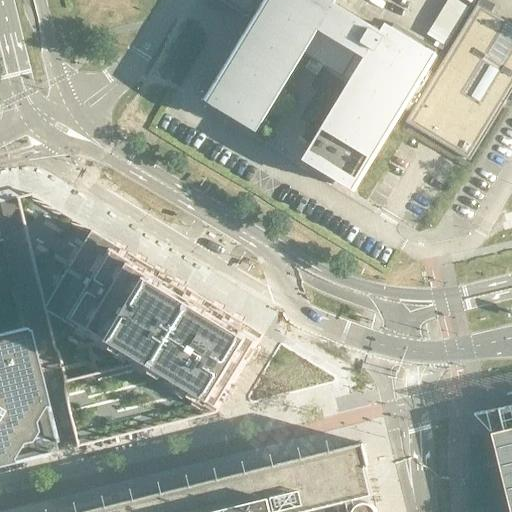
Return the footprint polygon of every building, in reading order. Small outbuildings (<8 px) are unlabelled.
[(220,0),(247,16),(252,7),(261,12),(207,102),(257,132),(305,52),(311,56),(306,65),(318,72),(323,64),(351,80),(302,160),(352,190),(402,107),(411,113),(406,121),(469,159),(511,88),(511,45),(502,63),(487,54),(507,22),(477,4),(434,74),(426,69),(437,49),(394,23),(387,34),(329,0),(220,0)] [(47,305),(43,306),(44,309),(46,309),(134,363),(62,380),(78,446),(216,413),(264,334),(92,229),(47,305)] [(0,465),(5,464),(7,463),(5,452),(15,435),(19,437),(19,438),(20,439),(21,439),(22,439),(22,438),(22,437),(21,437),(26,429),(27,429),(28,429),(28,428),(28,427),(27,427),(27,426),(26,426),(26,427),(21,424),(32,407),(41,405),(41,407),(44,406),(43,401),(41,402),(33,369),(35,369),(33,364),(32,365),(24,332),(25,332),(25,329),(23,330),(22,327),(20,328),(20,330),(0,334),(0,465)] [(511,511),(511,405),(498,408),(499,411),(498,411),(497,412),(496,413),(495,414),(494,415),(494,416),(494,418),(494,419),(494,420),(495,421),(496,422),(497,423),(498,424),(500,424),(501,424),(502,424),(504,430),(491,433),(510,511),(511,511)] [(347,511),(345,502),(373,495),(366,466),(368,466),(362,441),(69,511),(347,511)] [(367,502),(365,502),(363,502),(361,502),(359,503),(358,504),(356,505),(356,506),(354,508),(353,510),(352,511),(376,511),(377,511),(376,510),(376,509),(375,507),(374,506),(372,505),(371,504),(370,503),(367,502)]
